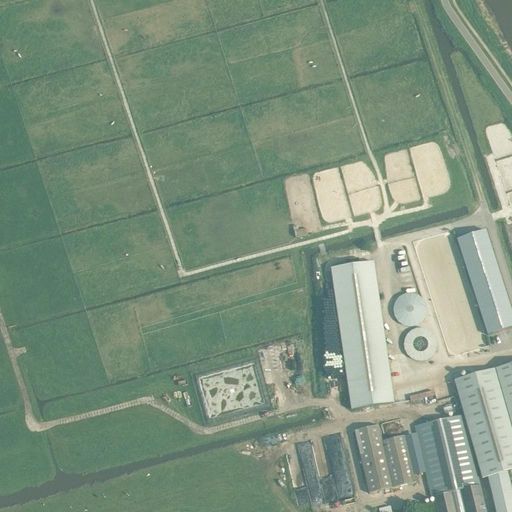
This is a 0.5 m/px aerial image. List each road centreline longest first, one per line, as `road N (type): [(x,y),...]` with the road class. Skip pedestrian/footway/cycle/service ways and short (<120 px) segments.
road 1 (track): [(0,317),(37,428),(145,398),(206,432),(331,404),(348,419),(406,412),(402,390),(414,382),(511,355)]
road 2 (track): [(511,289),(416,0)]
